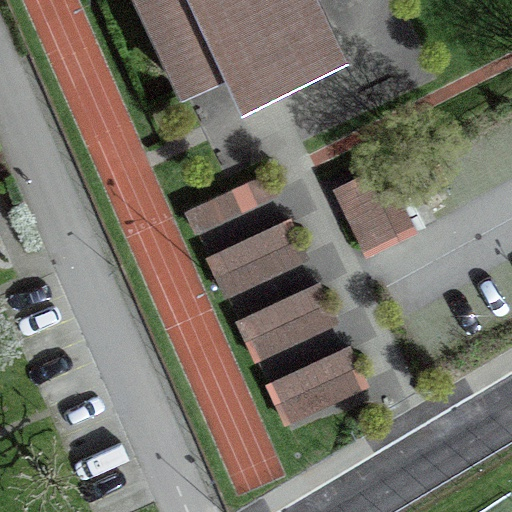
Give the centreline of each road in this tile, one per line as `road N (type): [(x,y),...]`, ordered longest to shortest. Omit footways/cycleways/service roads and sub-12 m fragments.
road 1 (residential): [(186,511),(0,78)]
road 2 (residential): [(511,413),(347,511)]
